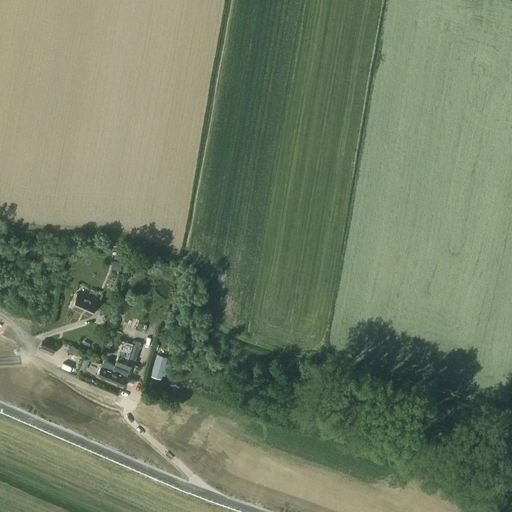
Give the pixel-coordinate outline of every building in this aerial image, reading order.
[(70,307),(90,316),(97,300),(77,292),(70,307)] [(117,361),(127,364),(133,343),(123,340),(117,361)] [(42,342),(39,349),(52,355),(55,347),(42,342)] [(165,376),(166,372),(169,364),(166,364),(168,357),(156,354),(150,376),(161,379),(162,375),(165,376)] [(134,380),(126,377),(128,371),(103,360),(97,376),(122,386),(124,382),(132,385),(134,380)]
